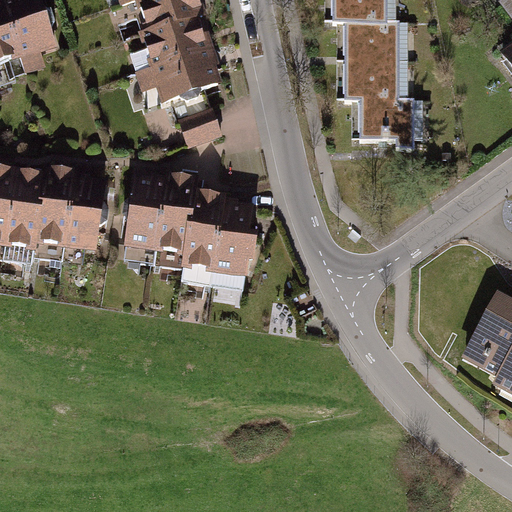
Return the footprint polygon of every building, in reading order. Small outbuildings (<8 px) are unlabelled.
[(0,65),(55,47),(39,0),(15,0),(0,5),(0,65)] [(145,37),(166,103),(219,86),(214,69),(201,33),(198,21),(204,19),(198,0),(139,0),(150,35),(145,37)] [(400,25),(387,25),(386,0),(335,0),(336,26),(345,26),(346,58),(347,104),(360,104),(361,143),(387,143),(397,143),(397,152),(415,152),(414,103),(401,103),(400,25)] [(511,0),(498,0),(496,2),(511,22),(511,0)] [(511,46),(497,58),(511,77),(511,46)] [(78,176),(67,174),(47,171),(47,178),(27,175),(6,172),(0,170),(0,243),(37,248),(38,242),(98,251),(107,187),(86,184),(77,183),(78,176)] [(211,196),(197,194),(198,183),(177,180),(167,178),(166,185),(157,184),(137,181),(128,245),(187,253),(183,283),(245,292),(256,210),(241,208),(228,206),(229,198),(211,196)] [(511,306),(498,300),(462,368),(497,387),(493,394),(511,404),(511,306)]
